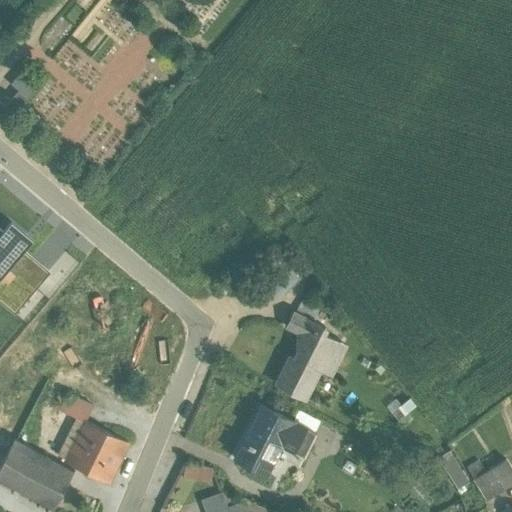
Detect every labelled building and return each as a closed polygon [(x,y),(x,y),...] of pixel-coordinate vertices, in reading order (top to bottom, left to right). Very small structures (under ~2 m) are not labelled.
[(34,88),(18,74),(9,84),(26,98),(34,88)] [(0,229),(0,302),(14,314),(50,272),(24,250),(32,240),(10,222),(2,231),(0,229)] [(298,279),(289,270),(268,289),(277,299),(298,279)] [(325,334),(327,330),(311,321),(318,308),(301,299),(294,313),(293,312),(286,327),(286,328),(297,333),(296,352),(293,358),(288,356),(288,357),(275,384),(306,399),(320,373),(325,372),(331,376),(332,376),(346,345),(325,334)] [(92,404),(66,392),(52,421),(69,429),(56,455),(63,459),(62,460),(107,482),(127,442),(85,421),(92,405),(92,404)] [(233,459),(267,476),(281,448),(293,454),(294,453),(302,456),(318,422),(297,411),(292,421),(260,406),(233,459)] [(15,440),(0,465),(0,483),(52,510),(73,471),(15,440)] [(468,482),(449,451),(437,459),(453,484),(448,488),(452,493),(468,482)] [(477,460),(466,468),(473,479),(471,480),(485,501),(511,484),(511,469),(505,459),(485,472),(477,460)] [(212,469),(184,463),(181,478),(209,483),(212,469)] [(431,501),(411,479),(404,486),(424,508),(431,501)] [(227,511),(221,493),(201,500),(204,511),(227,511)] [(233,505),(227,508),(228,511),(269,511),(270,511),(236,498),(233,505)]
